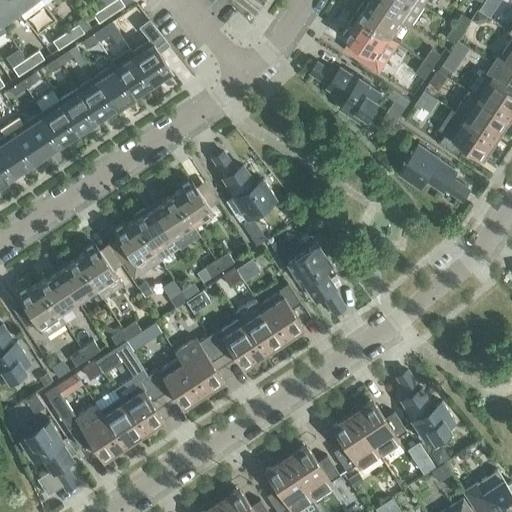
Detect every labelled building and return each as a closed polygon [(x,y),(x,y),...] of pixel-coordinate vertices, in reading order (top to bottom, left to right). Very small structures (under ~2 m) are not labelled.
[(23,16),(24,15),(12,0),(0,0),(0,20),(0,21),(18,8),(23,16)] [(12,0),(24,15),(42,1),(41,0),(12,0)] [(120,0),(112,0),(105,5),(111,13),(124,5),(120,0)] [(375,0),(368,0),(358,16),(398,42),(400,44),(400,43),(391,36),(402,19),(412,25),(412,24),(411,23),(375,0)] [(424,6),(425,5),(416,0),(375,0),(411,23),(423,5),(424,6)] [(111,13),(105,5),(92,13),(98,22),(111,13)] [(479,10),(473,19),(478,22),(483,21),(487,16),(479,10)] [(454,24),(464,31),(472,19),(462,12),(454,24)] [(387,61),(386,61),(398,42),(358,16),(352,25),(349,22),(341,33),(362,46),(355,56),(379,71),(385,62),(386,63),(387,64),(388,61),(387,61)] [(139,26),(149,38),(131,51),(151,82),(171,69),(155,46),(164,38),(149,18),(139,26)] [(78,23),(65,31),(71,40),(84,31),(78,23)] [(105,24),(93,32),(97,39),(110,31),(105,24)] [(458,39),(464,31),(454,24),(446,36),(456,43),(458,39)] [(499,53),(493,62),(511,75),(511,31),(509,30),(508,30),(511,33),(511,37),(501,54),(499,53)] [(71,40),(65,31),(52,40),(58,48),(71,40)] [(97,39),(93,32),(81,40),(85,47),(97,39)] [(456,43),(450,52),(461,59),(469,47),(458,39),(456,43)] [(432,47),(424,59),(433,65),(441,53),(432,47)] [(69,48),(57,56),(61,63),(73,55),(69,48)] [(38,49),(25,58),(31,66),(44,58),(38,49)] [(150,83),(151,82),(131,51),(113,63),(133,94),(139,90),(140,91),(150,84),(150,83)] [(61,63),(57,56),(45,64),(49,71),(61,63)] [(31,66),(25,58),(12,66),(17,75),(31,66)] [(416,71),(425,77),(433,65),(424,59),(416,71)] [(451,69),(450,63),(444,60),(438,69),(447,75),(451,69)] [(361,78),(343,66),(338,74),(320,62),(312,73),(330,85),(329,87),(347,99),(342,107),(362,120),(382,90),(362,76),(361,78)] [(511,88),(506,84),(511,75),(493,62),(486,72),(488,73),(475,93),(469,89),(468,90),(510,117),(511,113),(511,88)] [(113,63),(95,74),(115,106),(133,94),(113,63)] [(438,69),(430,81),(440,87),(448,75),(447,75),(438,69)] [(33,72),(21,80),(25,87),(37,79),(33,72)] [(115,106),(95,74),(77,86),(97,118),(115,106)] [(25,87),(21,80),(9,88),(13,95),(25,87)] [(77,86),(58,98),(79,130),(85,126),(86,127),(96,120),(96,119),(97,118),(77,86)] [(393,88),(388,95),(406,107),(410,100),(393,88)] [(436,97),(424,90),(416,102),(428,109),(436,97)] [(497,137),(510,117),(468,90),(455,110),(497,137)] [(79,130),(58,98),(40,110),(61,142),(79,130)] [(40,110),(22,122),(43,153),(49,150),(50,151),(60,144),(59,143),(61,142),(40,110)] [(483,158),(497,137),(455,110),(461,114),(448,134),(446,133),(439,142),(459,155),(465,146),(483,158)] [(43,153),(22,122),(4,134),(25,165),(43,153)] [(4,134),(0,136),(0,166),(7,177),(25,165),(4,134)] [(442,186),(460,198),(468,186),(450,174),(455,167),(437,155),(438,153),(419,140),(399,170),(418,183),(423,176),(441,188),(442,186)] [(224,151),(213,159),(224,177),(223,178),(234,196),(233,197),(227,201),(226,202),(239,222),(240,221),(246,217),(276,198),(263,178),(255,183),(244,164),(236,169),(224,151)] [(213,217),(215,215),(215,214),(214,215),(189,176),(178,184),(181,187),(172,193),(193,225),(211,213),(213,216),(212,216),(213,217)] [(161,200),(153,206),(174,238),(179,245),(180,247),(199,234),(193,225),(172,193),(161,200)] [(179,245),(174,238),(153,206),(145,211),(134,218),(155,250),(160,258),(179,245)] [(111,228),(117,236),(131,257),(125,260),(135,275),(160,258),(155,250),(134,218),(125,224),(122,221),(111,228)] [(260,230),(250,237),(256,245),(265,239),(260,230)] [(272,243),(280,256),(289,250),(280,237),(272,243)] [(122,285),(93,240),(82,247),(85,251),(76,257),(102,296),(120,285),(121,286),(123,285),(123,284),(122,285)] [(320,293),(332,311),(343,303),(331,285),(333,284),(321,266),(329,261),(316,241),(286,261),(299,281),(301,280),(312,298),(320,293)] [(233,260),(227,251),(215,259),(221,268),(233,260)] [(254,256),(239,267),(246,277),(261,267),(254,256)] [(103,298),(102,296),(76,257),(57,269),(78,301),(96,289),(102,298),(103,298)] [(209,276),(221,268),(215,259),(203,267),(209,276)] [(241,276),(235,267),(223,275),(229,284),(241,276)] [(38,282),(64,322),(65,323),(66,322),(59,313),(78,301),(57,269),(38,282)] [(199,290),(193,281),(181,289),(187,298),(199,290)] [(46,334),(64,322),(38,282),(28,288),(26,284),(15,291),(45,336),(45,337),(47,335),(46,334)] [(303,325),(291,308),(301,302),(288,282),(278,288),(279,290),(259,304),(282,339),(303,325)] [(138,288),(145,298),(152,293),(145,283),(138,288)] [(175,306),(187,298),(181,289),(169,297),(175,306)] [(259,304),(239,317),(262,352),(282,339),(259,304)] [(229,348),(238,361),(241,366),(262,352),(239,317),(218,330),(217,328),(207,335),(220,354),(229,348)] [(141,329),(134,319),(122,327),(129,337),(141,329)] [(0,379),(30,360),(17,340),(15,341),(3,323),(0,325),(0,379)] [(117,345),(129,337),(122,327),(110,335),(117,345)] [(126,339),(133,350),(143,343),(136,333),(126,339)] [(211,360),(220,354),(207,335),(198,341),(196,337),(175,351),(202,392),(223,378),(211,360)] [(87,357),(99,349),(93,339),(81,347),(87,357)] [(75,365),(87,357),(81,347),(69,355),(75,365)] [(157,368),(147,374),(160,394),(170,388),(181,406),(202,392),(175,351),(174,351),(178,357),(158,370),(157,368)] [(94,359),(82,367),(89,376),(101,369),(94,359)] [(58,407),(67,400),(64,395),(83,381),(75,370),(47,391),(58,407)] [(408,370),(397,378),(409,396),(401,401),(413,419),(411,420),(424,440),(454,420),(441,400),(434,405),(422,387),(420,388),(408,370)] [(38,377),(44,386),(52,380),(46,371),(38,377)] [(151,400),(160,394),(147,374),(138,381),(139,383),(119,396),(142,431),(163,418),(151,400)] [(34,411),(44,404),(36,391),(26,398),(34,411)] [(95,403),(122,445),(142,431),(119,396),(99,409),(95,403)] [(351,412),(379,454),(399,440),(397,436),(406,430),(393,410),(384,416),(372,399),(351,412)] [(89,441),(101,458),(122,445),(95,403),(74,417),(77,421),(67,427),(80,447),(89,441)] [(358,468),(379,454),(351,412),(330,426),(342,444),(333,450),(346,470),(355,464),(358,468)] [(31,457),(38,452),(50,470),(52,469),(64,487),(76,480),(63,462),(71,457),(59,438),(61,437),(48,418),(18,438),(31,457)] [(284,456),(312,498),(333,484),(330,480),(339,474),(326,454),(317,460),(305,443),(284,456)] [(465,448),(459,453),(463,459),(470,455),(465,448)] [(443,450),(437,449),(430,454),(437,464),(447,457),(443,450)] [(291,511),(312,498),(284,456),(264,470),(275,488),(266,494),(278,511),(281,511),(288,507),(291,511)] [(511,511),(511,481),(507,484),(497,468),(463,490),(477,511),(478,511),(489,505),(493,511),(511,511)] [(348,479),(352,486),(362,480),(358,473),(348,479)] [(218,500),(225,511),(268,511),(260,498),(250,504),(239,486),(218,500)] [(439,511),(472,511),(462,497),(439,511)] [(225,511),(218,500),(199,511),(225,511)]
